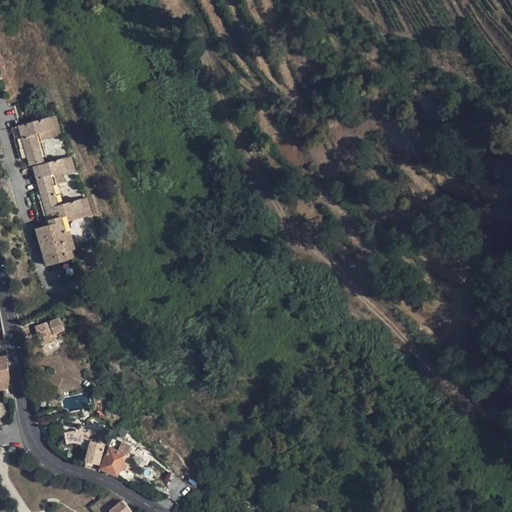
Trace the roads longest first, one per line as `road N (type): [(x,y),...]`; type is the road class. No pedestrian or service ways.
road 1 (track): [(177,0),(192,17),(226,111),(283,217),(501,425)]
road 2 (unclassified): [(0,267),(29,431),(63,467),(160,511)]
